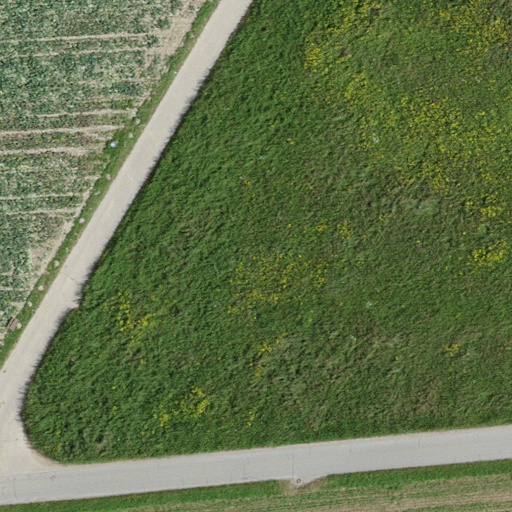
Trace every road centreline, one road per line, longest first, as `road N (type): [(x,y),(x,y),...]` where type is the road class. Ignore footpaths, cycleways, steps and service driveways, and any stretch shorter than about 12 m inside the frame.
road 1 (unclassified): [(0,488),(511,440)]
road 2 (track): [(0,399),(231,0)]
